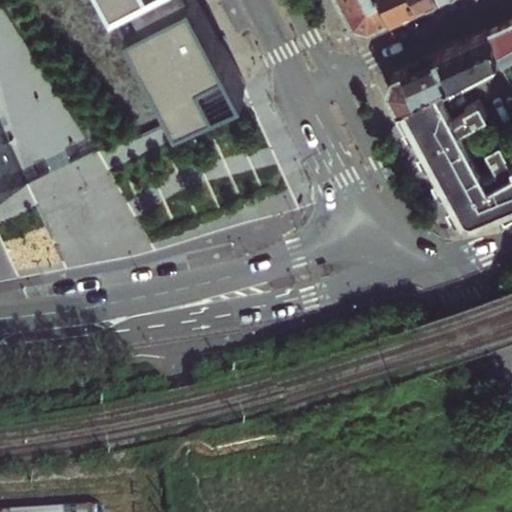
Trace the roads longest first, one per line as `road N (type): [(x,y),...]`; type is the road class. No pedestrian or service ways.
road 1 (tertiary): [(0,352),(272,313),(436,264)]
road 2 (tertiary): [(379,233),(158,294),(0,318)]
road 3 (tertiary): [(501,0),(332,79)]
road 4 (tertiary): [(411,223),(332,79)]
road 5 (tertiary): [(303,93),(379,233)]
road 6 (trunk): [(511,391),(436,264)]
